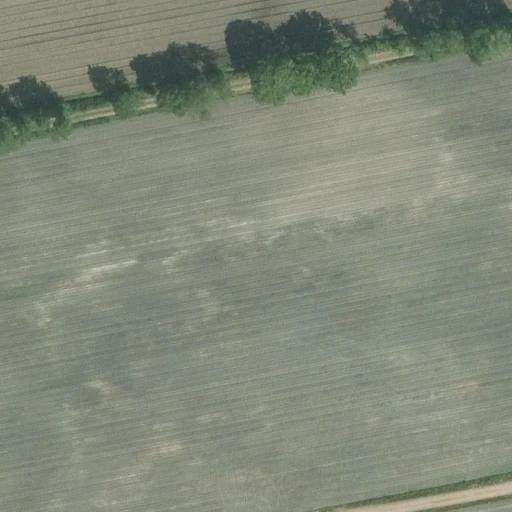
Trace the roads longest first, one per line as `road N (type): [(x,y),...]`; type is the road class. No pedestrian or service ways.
road 1 (track): [(0,132),(511,28)]
road 2 (track): [(372,511),(511,485)]
